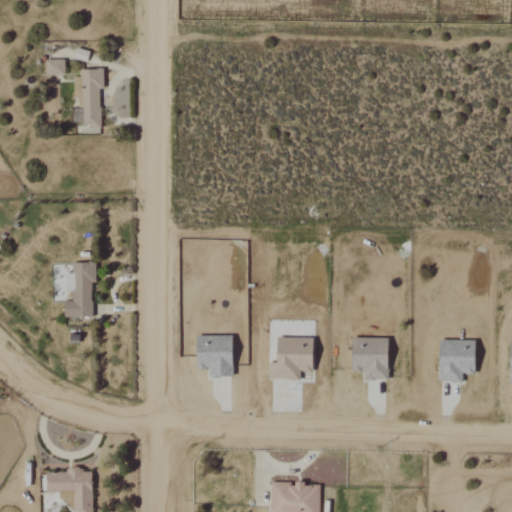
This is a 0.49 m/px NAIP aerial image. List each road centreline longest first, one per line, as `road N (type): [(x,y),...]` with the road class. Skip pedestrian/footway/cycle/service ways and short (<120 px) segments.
road 1 (residential): [(160,511),(157,0)]
road 2 (track): [(160,417),(38,392),(0,357)]
road 3 (track): [(47,394),(40,434),(59,456),(88,452),(103,406)]
